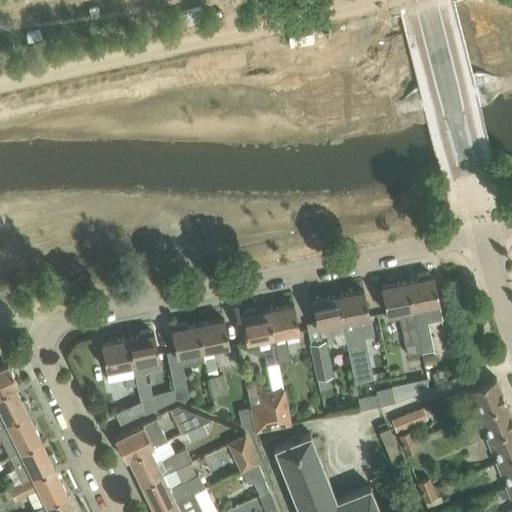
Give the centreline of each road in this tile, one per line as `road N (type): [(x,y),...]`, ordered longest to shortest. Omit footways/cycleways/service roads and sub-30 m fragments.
road 1 (residential): [(114,511),(50,379),(44,343),(61,321),(483,235)]
road 2 (unclassified): [(0,86),(390,0)]
road 3 (residential): [(483,235),(422,0)]
